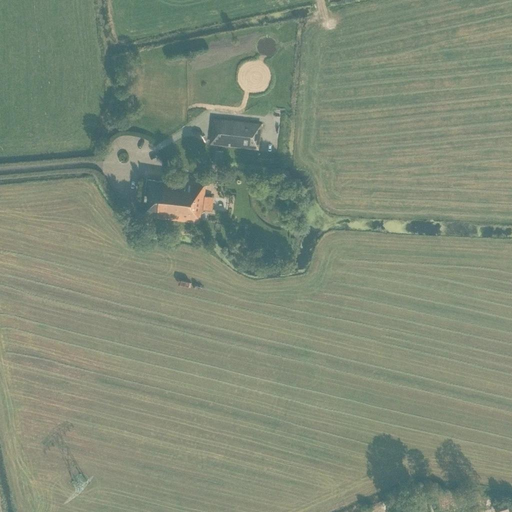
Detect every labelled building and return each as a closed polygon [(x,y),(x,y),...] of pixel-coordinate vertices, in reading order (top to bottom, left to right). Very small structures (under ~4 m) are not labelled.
[(262,123),(212,117),(209,144),(259,150),(262,123)] [(204,195),(205,183),(164,178),(164,181),(147,179),(142,216),(199,223),(200,213),(202,213),(202,210),(212,211),(214,196),(204,195)] [(218,186),(226,187),(226,181),(208,179),(206,192),(218,193),(218,186)] [(251,244),(240,242),(239,251),(250,252),(251,244)] [(508,511),(509,511),(506,502),(494,506),(496,511),(508,511)]
